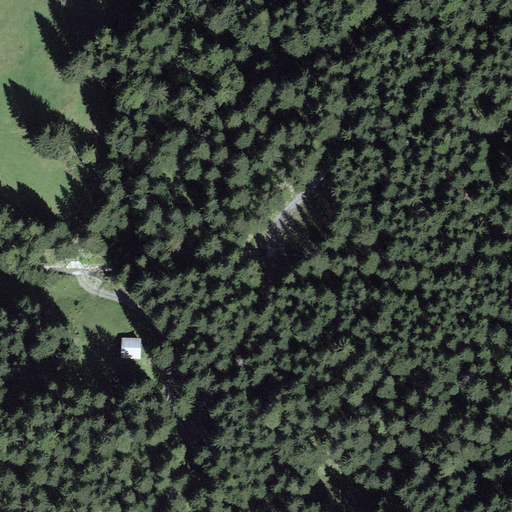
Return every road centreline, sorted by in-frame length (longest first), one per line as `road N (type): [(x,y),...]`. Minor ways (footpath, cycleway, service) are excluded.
road 1 (track): [(159,511),(202,398),(257,320),(277,229),(335,152),(352,39),(369,0)]
road 2 (track): [(67,0),(92,97),(93,163),(75,269),(93,290),(120,295),(170,340),(176,355),(168,397),(188,437)]
